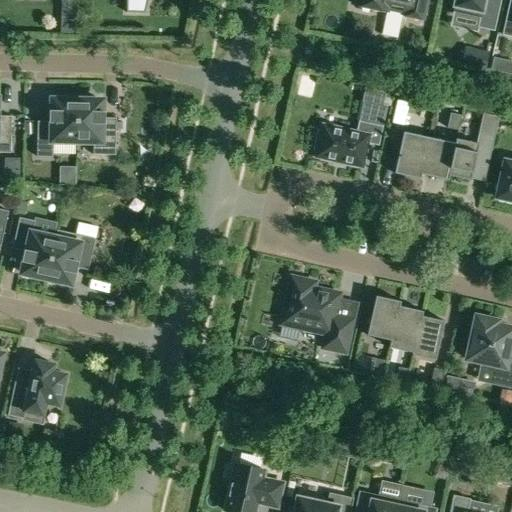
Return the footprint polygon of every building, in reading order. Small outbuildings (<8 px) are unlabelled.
[(127,0),(127,13),(146,13),(148,0),(127,0)] [(353,0),(353,4),(360,5),(362,8),(370,10),(373,8),(387,11),(387,10),(404,14),(404,15),(423,19),(427,0),(353,0)] [(481,18),(479,27),(495,31),(501,2),(494,0),(456,0),(454,12),(481,18)] [(511,0),(510,0),(503,35),(511,36),(511,0)] [(74,36),(74,23),(75,19),(73,19),(62,19),(62,35),(74,36)] [(74,36),(92,36),(92,24),(74,23),(74,36)] [(476,51),(472,69),(484,72),(488,54),(476,51)] [(360,91),(362,85),(353,83),(352,90),(360,91)] [(77,142),(78,97),(62,97),(62,100),(53,100),(53,111),(50,111),(50,122),(38,122),(37,157),(53,157),(53,141),(77,142)] [(94,97),(78,97),(77,142),(94,142),(94,155),(116,155),(117,118),(105,118),(105,112),(102,112),(102,101),(94,101),(94,97)] [(394,123),(405,126),(410,103),(399,100),(394,123)] [(458,131),(462,115),(450,113),(447,129),(458,131)] [(0,153),(11,153),(12,116),(0,116),(0,153)] [(490,118),(489,138),(501,138),(502,119),(490,118)] [(315,150),(319,150),(317,156),(362,166),(368,143),(379,145),(383,126),(360,121),(357,133),(324,126),(323,131),(319,130),(315,150)] [(25,124),(25,126),(24,134),(33,135),(33,124),(25,124)] [(399,131),(392,129),(390,140),(397,142),(399,131)] [(395,173),(421,179),(430,137),(404,132),(395,173)] [(430,137),(421,179),(422,174),(449,180),(458,138),(457,138),(456,143),(430,137)] [(458,138),(449,180),(450,176),(472,180),(480,143),(458,138)] [(497,197),(511,200),(511,161),(505,160),(497,197)] [(0,245),(1,246),(9,211),(0,209),(0,245)] [(31,278),(46,282),(56,238),(33,233),(35,221),(20,218),(13,249),(25,251),(23,262),(25,262),(23,273),(31,275),(31,278)] [(89,228),(86,236),(105,241),(107,233),(89,228)] [(46,282),(62,285),(62,282),(71,284),(74,273),(76,273),(77,268),(89,270),(96,239),(58,230),(56,238),(46,282)] [(286,296),(283,310),(285,311),(284,319),(300,322),(299,327),(327,333),(324,347),(346,352),(353,320),(335,316),(340,294),(314,288),(315,282),(293,277),(289,296),(286,296)] [(389,348),(400,301),(375,296),(367,336),(390,341),(388,348),(389,348)] [(412,355),(422,311),(400,306),(401,302),(400,301),(389,348),(412,353),(411,355),(412,355)] [(422,311),(412,355),(435,361),(444,321),(422,316),(423,311),(422,311)] [(490,383),(511,387),(511,363),(507,362),(511,337),(511,328),(497,325),(498,321),(476,316),(470,340),(467,339),(464,341),(462,351),(464,354),(467,354),(466,359),(482,363),(480,370),(493,373),(490,383)] [(375,359),(372,372),(381,374),(384,361),(375,359)] [(9,415),(24,419),(26,412),(44,416),(46,403),(60,406),(67,375),(53,372),(55,365),(35,361),(31,381),(17,378),(9,415)] [(405,384),(408,369),(398,367),(395,381),(405,384)] [(441,387),(445,370),(434,367),(430,384),(441,387)] [(447,378),(443,393),(461,397),(464,382),(447,378)] [(3,434),(11,436),(13,424),(5,423),(3,434)] [(364,445),(341,439),(337,455),(361,460),(364,445)] [(225,511),(229,511),(255,511),(258,500),(264,501),(264,504),(277,507),(283,484),(263,479),(264,471),(235,464),(225,511)] [(285,496),(291,497),(294,482),(288,481),(285,496)] [(395,511),(398,500),(359,491),(354,511),(395,511)] [(329,493),(327,504),(297,497),(295,508),(291,507),(289,511),(350,511),(353,498),(329,493)] [(467,511),(470,499),(453,495),(449,511),(467,511)] [(398,500),(395,511),(436,511),(437,509),(398,500)]
